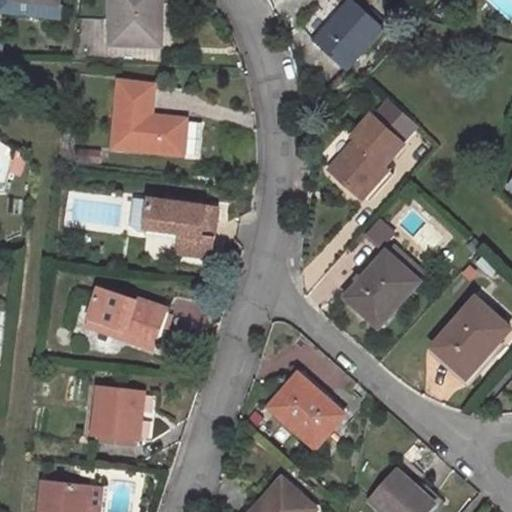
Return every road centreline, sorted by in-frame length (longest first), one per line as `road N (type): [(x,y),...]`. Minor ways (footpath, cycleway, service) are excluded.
road 1 (residential): [(257,269),(276,194),(277,100),(237,0)]
road 2 (residential): [(257,269),(447,438)]
road 3 (residential): [(181,511),(257,269)]
